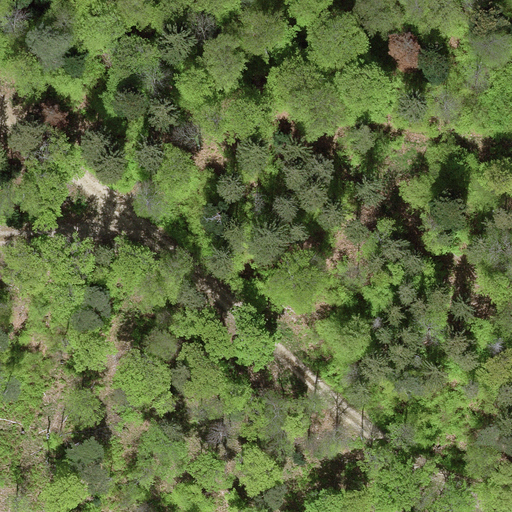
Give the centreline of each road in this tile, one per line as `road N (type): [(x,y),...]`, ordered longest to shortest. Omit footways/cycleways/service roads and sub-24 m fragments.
road 1 (track): [(494,511),(369,433),(0,104)]
road 2 (track): [(108,203),(220,121),(272,120),(320,144),(436,255),(511,296)]
road 3 (track): [(124,216),(66,233),(0,238)]
